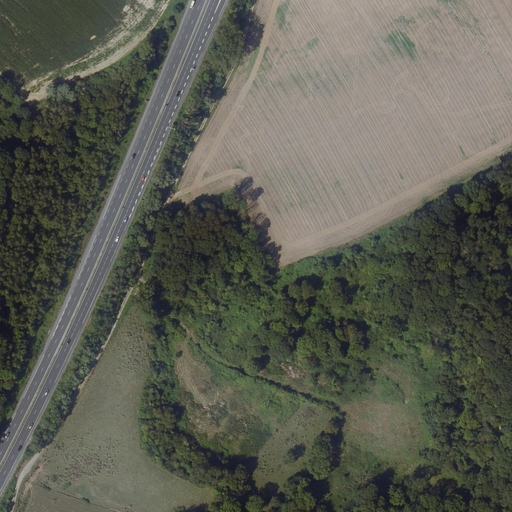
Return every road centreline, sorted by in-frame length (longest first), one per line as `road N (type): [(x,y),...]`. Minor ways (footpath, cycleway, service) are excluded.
road 1 (track): [(254,0),(234,63),(111,331),(18,481),(9,511)]
road 2 (trunk): [(201,0),(76,301),(0,459)]
road 3 (trunk): [(0,483),(182,80)]
road 4 (track): [(188,334),(511,167)]
road 5 (track): [(137,276),(205,351),(312,396)]
